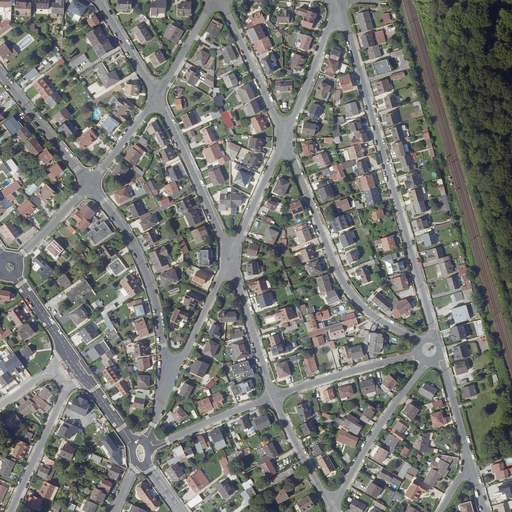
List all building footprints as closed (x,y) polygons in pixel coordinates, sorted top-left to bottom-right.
[(6,13),(6,21),(2,24),(4,28),(11,22),(11,0),(0,0),(0,2),(0,7),(5,7),(5,13),(6,13)] [(37,0),(37,9),(49,10),(49,0),(37,0)] [(57,16),(57,14),(64,14),(65,0),(61,0),(58,0),(58,3),(53,3),(52,16),(57,16)] [(69,10),(81,16),(86,6),(73,0),(69,10)] [(131,0),(118,0),(118,10),(131,10),(131,0)] [(158,15),(158,13),(165,13),(166,2),(158,1),(158,4),(152,3),(151,15),(158,15)] [(31,16),(32,3),(17,2),(16,15),(31,16)] [(178,5),(178,16),(184,16),(184,14),(192,14),(192,3),(184,2),(184,5),(178,5)] [(305,17),(302,26),(311,29),(317,14),(300,8),(298,15),(305,17)] [(278,23),(293,23),(293,22),(294,11),(284,10),(283,12),(278,12),(278,23)] [(358,14),(363,32),(373,30),(368,11),(358,14)] [(249,30),(254,28),(260,25),(263,23),(265,23),(269,21),(269,20),(269,18),(270,15),(264,18),(261,12),(250,17),(252,23),(246,26),(249,30)] [(92,27),(100,23),(94,13),(86,17),(92,27)] [(136,21),(139,19),(146,16),(144,13),(138,17),(139,17),(135,20),(136,21)] [(146,16),(139,19),(140,21),(144,18),(149,26),(151,24),(146,16)] [(143,23),(133,29),(131,30),(134,34),(136,33),(142,44),(152,39),(143,23)] [(218,26),(212,23),(207,31),(218,37),(223,27),(219,24),(218,26)] [(171,25),(164,36),(177,43),(183,32),(171,25)] [(254,28),(249,30),(254,43),(266,38),(260,25),(254,28)] [(87,35),(95,48),(107,40),(99,27),(87,35)] [(386,43),(383,30),(375,33),(376,36),(378,42),(379,45),(386,43)] [(365,49),(367,48),(375,46),(371,33),(361,36),(365,49)] [(303,40),(300,48),(303,49),(308,51),(312,39),(311,38),(304,35),(300,34),(298,38),(303,40)] [(265,50),(273,47),(269,37),(266,38),(254,43),(252,44),(254,47),(255,46),(258,53),(260,56),(266,53),(265,50)] [(107,40),(95,48),(94,48),(100,58),(114,50),(108,40),(107,40)] [(9,49),(4,43),(0,46),(0,53),(5,59),(12,54),(14,57),(18,54),(12,46),(9,49)] [(224,48),(223,48),(225,52),(223,53),(227,62),(236,58),(230,45),(224,48)] [(375,46),(367,48),(371,60),(381,57),(378,45),(375,46)] [(334,49),(333,49),(328,63),(325,70),(326,71),(325,75),(332,77),(333,73),(334,70),(336,71),(339,63),(338,63),(342,52),(340,52),(341,48),(335,46),(334,49)] [(195,62),(203,67),(210,55),(201,50),(195,62)] [(401,50),(389,53),(391,58),(406,54),(404,50),(401,50)] [(160,51),(150,57),(156,67),(166,61),(160,51)] [(71,62),(74,68),(87,60),(84,54),(71,62)] [(276,61),(274,54),(262,60),(269,74),(275,71),(271,63),(276,61)] [(302,70),(306,58),(296,54),(291,65),(291,66),(302,70)] [(60,66),(65,61),(62,57),(56,61),(60,66)] [(387,59),(373,63),(375,69),(376,69),(378,75),(392,71),(390,65),(389,66),(387,59)] [(44,66),(43,65),(37,70),(40,74),(52,65),(50,62),(44,66)] [(101,79),(109,74),(104,66),(102,63),(98,66),(99,70),(96,72),(98,76),(99,76),(101,79)] [(223,75),(234,71),(232,66),(221,69),(223,75)] [(185,76),(182,80),(191,85),(197,74),(189,69),(186,73),(188,74),(186,76),(185,76)] [(111,73),(109,74),(101,79),(107,88),(119,80),(117,77),(119,76),(116,71),(114,72),(114,71),(111,73)] [(390,75),(392,80),(405,76),(404,71),(390,75)] [(214,79),(208,74),(203,82),(214,88),(214,79)] [(224,78),(228,88),(230,91),(239,86),(238,83),(234,74),(224,78)] [(33,84),(46,100),(54,94),(41,78),(33,84)] [(340,81),(343,92),(353,89),(350,78),(340,81)] [(391,92),(387,80),(376,83),(380,95),(391,92)] [(276,91),(281,90),(281,92),(293,91),(292,81),(275,82),(276,91)] [(317,92),(315,97),(323,100),(325,94),(328,93),(330,87),(321,83),(319,87),(318,87),(316,92),(317,92)] [(125,95),(136,96),(137,86),(126,85),(125,95)] [(237,90),(243,104),(255,98),(249,85),(237,90)] [(183,89),(178,87),(174,95),(179,97),(183,89)] [(54,94),(46,100),(52,108),(62,99),(56,92),(54,94)] [(225,99),(222,94),(214,98),(218,108),(224,105),(222,100),(225,99)] [(388,110),(398,107),(395,95),(384,98),(388,110)] [(97,106),(98,104),(102,99),(100,97),(93,101),(93,103),(97,106)] [(132,108),(121,99),(117,104),(120,106),(114,114),(124,121),(127,117),(126,116),(128,112),(129,112),(132,108)] [(181,100),(175,101),(177,110),(187,108),(185,102),(181,102),(181,100)] [(248,117),(261,111),(257,102),(256,101),(244,107),(248,117)] [(418,107),(414,108),(415,111),(421,110),(419,101),(413,102),(414,106),(418,105),(418,107)] [(345,105),(348,117),(359,115),(355,102),(345,105)] [(313,103),(309,113),(320,117),(324,107),(313,103)] [(61,123),(71,115),(65,108),(55,116),(61,123)] [(217,110),(210,113),(213,120),(220,116),(217,110)] [(193,111),(181,117),(183,122),(184,121),(187,129),(198,124),(193,111)] [(228,130),(232,128),(235,127),(227,111),(226,111),(221,114),(222,116),(228,130)] [(399,124),(395,112),(385,115),(389,127),(399,124)] [(102,127),(111,134),(116,127),(117,128),(121,123),(110,115),(102,127)] [(251,120),(257,133),(268,129),(263,118),(262,119),(260,115),(251,120)] [(71,119),(60,128),(62,131),(64,130),(69,137),(77,131),(71,123),(73,121),(71,119)] [(333,125),(333,123),(323,119),(322,123),(333,127),(333,125)] [(2,135),(5,139),(11,135),(12,134),(20,129),(16,121),(9,125),(12,130),(9,132),(8,131),(2,135)] [(155,133),(162,148),(168,144),(161,129),(156,121),(150,124),(151,126),(147,129),(150,135),(155,133)] [(360,121),(349,124),(352,133),(354,132),(362,130),(360,121)] [(305,123),(303,134),(314,136),(316,125),(305,123)] [(24,142),(32,135),(25,126),(17,133),(24,142)] [(401,126),(392,129),(395,142),(405,139),(403,131),(401,127),(401,126)] [(205,141),(207,145),(217,141),(211,127),(202,131),(206,140),(205,141)] [(77,141),(84,150),(95,141),(94,140),(97,137),(91,130),(77,141)] [(195,137),(192,130),(187,132),(190,139),(195,137)] [(354,132),(355,136),(358,145),(369,142),(367,133),(366,133),(365,133),(364,130),(362,130),(354,132)] [(429,132),(424,133),(427,144),(429,143),(430,148),(433,148),(429,132)] [(337,151),(345,149),(343,141),(346,140),(345,135),(339,136),(334,138),(335,143),(336,148),(337,151)] [(35,157),(44,149),(35,138),(25,145),(35,157)] [(147,142),(141,138),(138,142),(144,146),(147,142)] [(263,140),(252,138),(250,148),(254,149),(253,152),(263,157),(265,154),(261,153),(261,150),(263,140)] [(302,143),(305,156),(314,154),(312,141),(302,143)] [(234,162),(241,147),(230,142),(230,160),(234,162)] [(400,157),(405,155),(402,142),(392,145),(394,151),(396,151),(398,158),(400,157)] [(125,158),(134,165),(144,151),(135,144),(125,158)] [(168,144),(162,148),(154,152),(155,155),(159,153),(165,166),(176,161),(168,144)] [(218,144),(210,147),(212,150),(205,154),(210,164),(219,160),(221,165),(225,163),(230,161),(228,156),(224,157),(218,144)] [(39,156),(46,164),(49,161),(53,158),(47,150),(39,156)] [(320,160),(322,167),(330,164),(325,152),(314,156),(316,162),(320,160)] [(247,165),(251,155),(247,153),(242,163),(247,165)] [(405,155),(400,157),(404,173),(414,170),(409,154),(405,155)] [(247,165),(258,170),(262,160),(251,155),(247,165)] [(39,156),(37,159),(45,168),(51,163),(49,161),(46,164),(39,156)] [(354,166),(352,160),(341,163),(344,169),(354,166)] [(366,160),(357,163),(360,175),(369,173),(366,160)] [(3,163),(0,165),(0,171),(3,169),(7,174),(10,172),(3,163)] [(121,163),(112,174),(119,180),(128,169),(121,163)] [(58,164),(50,170),(52,172),(49,174),(47,172),(45,173),(54,182),(57,180),(57,179),(55,177),(63,171),(58,164)] [(240,171),(235,181),(245,186),(250,175),(247,174),(250,169),(237,164),(235,169),(240,171)] [(338,179),(345,176),(340,164),(330,168),(332,172),(329,172),(333,181),(338,179)] [(167,170),(173,182),(175,181),(184,177),(178,165),(167,170)] [(219,169),(209,174),(215,186),(225,182),(219,169)] [(405,185),(407,189),(420,185),(416,173),(406,176),(408,181),(409,184),(405,185)] [(372,175),(361,178),(364,191),(375,187),(372,175)] [(145,179),(149,187),(152,192),(156,190),(158,189),(152,176),(145,179)] [(290,183),(280,179),(273,192),(284,197),(290,183)] [(442,196),(446,195),(442,179),(438,180),(439,186),(437,186),(439,191),(441,190),(442,196)] [(11,194),(21,187),(17,181),(0,192),(0,201),(6,198),(11,194)] [(175,181),(173,182),(165,186),(169,196),(179,191),(175,181)] [(152,192),(149,187),(147,184),(143,186),(147,194),(152,192)] [(57,193),(48,185),(44,190),(42,190),(37,195),(46,203),(50,199),(50,198),(52,196),(53,197),(57,193)] [(231,208),(231,187),(230,186),(221,191),(221,206),(220,206),(220,211),(225,212),(225,208),(231,208)] [(323,188),(319,190),(324,202),(334,198),(330,186),(323,188)] [(237,206),(242,206),(242,192),(231,187),(231,208),(237,208),(237,206)] [(368,206),(381,203),(377,187),(375,187),(364,191),(368,206)] [(119,203),(131,198),(126,188),(115,193),(116,196),(115,197),(118,203),(119,203)] [(414,204),(422,202),(418,189),(411,191),(413,199),(411,200),(412,204),(414,204)] [(11,194),(6,198),(11,203),(15,198),(11,194)] [(357,210),(355,202),(352,194),(349,195),(353,207),(354,207),(355,210),(357,210)] [(11,203),(6,198),(0,201),(5,207),(11,203)] [(185,215),(195,211),(193,207),(192,207),(188,198),(175,204),(178,210),(181,208),(184,215),(185,215)] [(289,213),(293,212),(294,214),(303,210),(298,198),(289,202),(291,208),(288,209),(289,213)] [(26,218),(36,207),(34,205),(27,199),(19,207),(15,203),(13,205),(21,213),(26,218)] [(269,206),(268,208),(273,210),(274,210),(278,202),(270,199),(267,205),(269,206)] [(336,204),(340,213),(350,209),(347,199),(336,204)] [(139,217),(145,214),(139,201),(128,206),(134,219),(139,217)] [(359,201),(355,202),(357,210),(364,208),(362,204),(360,204),(359,201)] [(418,215),(427,212),(423,201),(422,202),(414,204),(418,215)] [(95,213),(88,206),(84,210),(82,209),(79,212),(81,213),(89,221),(93,224),(94,226),(99,220),(93,215),(95,213)] [(382,209),(370,212),(373,224),(381,221),(380,218),(384,217),(382,209)] [(90,223),(78,211),(73,216),(79,222),(85,228),(90,223)] [(195,211),(185,215),(191,227),(202,222),(200,219),(199,219),(195,211)] [(143,222),(152,216),(151,214),(149,212),(145,214),(139,217),(143,222)] [(330,220),(335,233),(350,227),(345,214),(330,220)] [(149,228),(152,226),(156,223),(152,216),(143,222),(144,225),(142,226),(145,230),(148,228),(149,228)] [(417,220),(420,230),(429,228),(426,217),(417,220)] [(21,235),(10,221),(1,227),(4,231),(2,232),(5,236),(7,235),(9,238),(7,239),(10,243),(21,235)] [(85,228),(79,222),(76,225),(82,232),(85,228)] [(92,230),(88,233),(92,235),(93,235),(96,239),(95,240),(96,245),(112,233),(110,230),(109,231),(106,226),(107,226),(105,222),(96,228),(92,230)] [(451,222),(435,227),(436,231),(452,227),(451,222)] [(306,224),(299,227),(300,231),(297,232),(301,244),(312,240),(306,224)] [(197,243),(209,237),(204,226),(192,231),(197,243)] [(365,235),(363,227),(359,228),(364,244),(368,243),(365,235)] [(264,240),(273,244),(279,233),(269,228),(264,240)] [(153,230),(142,234),(144,239),(147,238),(150,245),(158,241),(153,230)] [(350,232),(339,236),(343,248),(355,243),(350,232)] [(427,246),(437,243),(434,232),(424,235),(427,246)] [(88,233),(96,245),(95,240),(96,239),(93,235),(92,235),(88,233)] [(163,240),(164,244),(177,238),(176,236),(175,234),(163,240)] [(383,243),(385,251),(396,248),(394,240),(395,240),(394,235),(381,239),(383,243)] [(177,238),(184,254),(191,251),(194,249),(193,247),(188,250),(182,236),(177,238)] [(63,249),(55,240),(47,249),(56,257),(63,249)] [(107,260),(116,255),(116,254),(108,242),(105,244),(99,248),(107,260)] [(263,247),(251,244),(248,254),(256,256),(258,251),(258,249),(262,250),(263,247)] [(165,247),(150,254),(152,259),(153,259),(154,262),(153,262),(157,270),(169,264),(165,256),(168,254),(165,247)] [(200,259),(200,265),(211,266),(211,260),(210,260),(210,255),(212,256),(212,251),(209,251),(207,247),(198,251),(200,255),(201,255),(201,259),(200,259)] [(315,258),(311,247),(301,251),(305,262),(315,258)] [(439,264),(450,261),(449,256),(444,258),(441,247),(431,250),(432,254),(428,256),(430,261),(438,259),(439,264)] [(354,251),(346,255),(349,263),(358,260),(354,251)] [(392,254),(385,256),(387,262),(393,260),(392,254)] [(38,263),(41,266),(36,271),(45,280),(54,270),(38,255),(34,259),(38,263)] [(116,255),(107,260),(102,264),(105,268),(109,265),(116,276),(126,269),(116,255)] [(307,265),(312,276),(322,272),(318,260),(307,265)] [(393,260),(387,262),(390,274),(394,272),(392,266),(395,265),(393,260)] [(450,261),(439,264),(441,271),(443,276),(453,273),(450,261)] [(361,275),(365,284),(372,281),(366,267),(367,266),(366,262),(359,265),(360,269),(356,270),(358,276),(361,275)] [(392,266),(394,272),(405,269),(403,262),(395,265),(392,266)] [(247,264),(249,276),(259,274),(258,263),(247,264)] [(158,273),(170,268),(169,264),(157,270),(158,273)] [(459,267),(461,275),(468,273),(466,264),(459,267)] [(174,269),(160,275),(165,286),(179,281),(174,269)] [(194,280),(203,284),(208,273),(199,269),(194,280)] [(461,288),(462,291),(473,288),(468,273),(461,275),(457,276),(458,278),(463,277),(466,286),(461,288)] [(120,281),(129,295),(139,288),(133,279),(134,278),(131,274),(120,281)] [(321,294),(332,290),(327,274),(316,278),(321,294)] [(71,283),(66,275),(59,281),(64,288),(71,283)] [(399,290),(409,288),(408,284),(409,283),(408,279),(407,279),(406,275),(392,279),(393,284),(397,282),(399,290)] [(451,291),(460,288),(456,276),(447,278),(451,291)] [(258,293),(259,296),(268,293),(271,292),(270,289),(267,290),(264,279),(250,283),(252,289),(254,288),(256,288),(257,293),(258,293)] [(79,299),(82,296),(93,289),(86,280),(81,284),(67,294),(73,303),(79,299)] [(139,288),(129,295),(131,297),(141,290),(139,288)] [(473,288),(462,291),(455,293),(457,300),(463,298),(465,305),(453,309),(457,323),(470,319),(469,316),(480,313),(473,288)] [(9,301),(10,292),(0,290),(0,299),(1,300),(0,304),(5,305),(6,300),(9,301)] [(328,297),(326,298),(329,305),(340,300),(335,290),(327,294),(328,297)] [(200,298),(188,292),(185,298),(187,298),(184,304),(193,308),(195,302),(198,303),(200,298)] [(382,295),(379,292),(372,299),(380,306),(384,300),(380,297),(382,295)] [(268,293),(259,296),(258,296),(262,309),(272,305),(268,293)] [(98,313),(99,314),(102,314),(115,305),(115,303),(114,302),(115,301),(116,301),(117,300),(116,300),(117,299),(118,298),(118,297),(116,294),(115,294),(114,294),(113,294),(113,295),(112,294),(99,303),(98,304),(97,305),(96,306),(96,307),(96,308),(96,309),(96,310),(97,311),(98,313)] [(386,311),(391,304),(390,304),(391,303),(386,298),(384,300),(380,306),(386,311)] [(141,299),(131,302),(132,307),(134,306),(135,313),(130,314),(131,319),(146,315),(145,309),(146,309),(145,303),(142,304),(141,299)] [(392,314),(398,318),(403,314),(408,310),(409,312),(413,309),(409,303),(406,299),(400,301),(396,307),(396,308),(392,314)] [(291,306),(276,311),(277,316),(281,315),(283,322),(295,318),(291,306)] [(70,314),(73,318),(73,317),(79,326),(88,319),(80,307),(70,314)] [(18,308),(9,314),(19,328),(28,322),(22,314),(22,315),(20,312),(21,312),(18,308)] [(172,320),(179,323),(181,318),(183,319),(183,318),(187,320),(190,314),(177,309),(172,320)] [(311,321),(305,323),(308,332),(311,331),(312,331),(311,328),(317,326),(315,320),(318,319),(319,321),(324,319),(323,317),(322,318),(320,311),(309,315),(311,321)] [(236,312),(220,313),(221,322),(236,321),(236,312)] [(343,317),(345,321),(356,318),(354,313),(343,317)] [(140,337),(149,334),(148,330),(146,325),(143,318),(134,321),(140,337)] [(342,322),(344,330),(359,325),(357,318),(356,318),(345,321),(342,322)] [(344,330),(342,322),(325,327),(326,331),(331,330),(333,336),(345,332),(344,330)] [(91,323),(78,332),(87,343),(99,335),(91,323)] [(220,327),(213,324),(208,334),(219,339),(221,333),(218,332),(220,327)] [(34,333),(28,325),(18,332),(24,340),(34,333)] [(463,325),(450,328),(454,341),(467,337),(463,325)] [(313,336),(326,332),(326,331),(325,327),(312,331),(311,331),(313,336)] [(4,339),(12,333),(9,329),(4,333),(1,328),(0,328),(0,339),(1,341),(4,339)] [(115,328),(109,333),(111,336),(117,332),(115,328)] [(372,333),(369,332),(366,337),(364,341),(383,344),(383,338),(382,338),(382,334),(372,333)] [(269,338),(272,347),(281,344),(278,335),(269,338)] [(315,346),(325,344),(323,336),(313,339),(315,346)] [(232,355),(234,360),(249,355),(246,346),(245,347),(243,340),(232,344),(235,354),(232,355)] [(304,352),(308,342),(304,340),(300,350),(304,352)] [(209,341),(204,353),(213,357),(219,345),(209,341)] [(383,344),(364,341),(367,352),(370,351),(380,352),(381,349),(382,349),(383,344)] [(96,359),(101,356),(105,353),(99,344),(90,351),(96,359)] [(145,351),(144,344),(135,345),(137,357),(148,355),(147,351),(145,351)] [(281,344),(272,347),(275,355),(284,352),(282,344),(281,344)] [(344,360),(352,357),(349,348),(348,345),(340,347),(344,360)] [(352,357),(352,360),(364,356),(361,345),(349,348),(352,357)] [(457,361),(469,357),(466,345),(454,348),(456,355),(455,355),(457,361)] [(33,354),(28,347),(21,352),(26,359),(33,354)] [(107,368),(110,366),(113,364),(114,363),(111,359),(114,356),(110,350),(105,353),(101,356),(105,363),(104,364),(107,368)] [(94,361),(96,359),(90,351),(88,352),(94,361)] [(306,365),(308,369),(309,373),(318,370),(313,354),(305,357),(305,360),(306,365)] [(16,355),(4,364),(11,374),(14,371),(15,372),(17,372),(19,370),(19,369),(19,368),(23,365),(16,355)] [(152,358),(152,355),(138,357),(138,360),(137,360),(138,369),(136,369),(137,373),(140,373),(140,371),(146,370),(146,368),(150,368),(149,359),(152,358)] [(191,373),(203,378),(209,365),(196,359),(194,364),(195,364),(191,373)] [(244,371),(251,369),(248,361),(232,366),(235,374),(244,371)] [(276,365),(280,378),(290,375),(286,362),(276,365)] [(467,371),(465,362),(456,364),(459,374),(467,371)] [(125,379),(130,376),(130,374),(127,363),(121,367),(124,371),(121,373),(125,379)] [(110,366),(107,368),(102,371),(105,375),(110,382),(117,377),(115,373),(118,371),(113,364),(110,366)] [(384,370),(375,372),(376,380),(386,378),(384,370)] [(0,381),(4,388),(13,382),(9,377),(11,376),(9,374),(8,375),(6,373),(0,377),(0,381)] [(149,387),(150,376),(139,375),(138,386),(149,387)] [(494,387),(500,385),(497,375),(491,376),(494,387)] [(383,383),(379,389),(384,392),(387,394),(397,383),(389,376),(383,382),(383,383)] [(209,397),(214,408),(214,409),(223,405),(222,401),(224,400),(220,392),(212,395),(209,389),(215,383),(212,380),(205,387),(206,390),(209,397)] [(378,388),(378,385),(377,381),(373,382),(373,380),(361,383),(364,394),(376,391),(375,389),(378,388)] [(123,381),(116,385),(124,395),(130,391),(123,381)] [(242,395),(242,394),(251,390),(248,382),(244,383),(236,386),(234,381),(229,383),(235,398),(242,395)] [(185,383),(180,394),(188,398),(193,387),(185,383)] [(426,384),(420,393),(431,400),(437,391),(426,384)] [(465,398),(477,395),(474,385),(462,389),(465,398)] [(352,386),(339,390),(342,399),(354,395),(352,386)] [(44,402),(52,393),(45,387),(37,396),(36,395),(32,400),(33,400),(43,408),(47,404),(44,402)] [(137,389),(133,407),(144,409),(145,400),(149,401),(150,390),(137,389)] [(332,390),(324,392),(326,401),(335,399),(332,390)] [(214,408),(209,397),(198,402),(203,412),(214,408)] [(75,399),(71,410),(87,417),(92,406),(88,405),(89,402),(80,399),(79,401),(75,399)] [(17,408),(23,416),(31,409),(32,411),(34,412),(38,409),(39,409),(32,402),(29,400),(17,408)] [(43,408),(33,400),(32,402),(39,409),(38,409),(43,413),(45,410),(43,408)] [(427,405),(428,409),(443,405),(442,400),(427,405)] [(420,410),(410,403),(403,413),(412,420),(420,410)] [(307,404),(297,407),(301,420),(311,416),(310,412),(307,404)] [(376,410),(369,405),(363,415),(370,420),(376,410)] [(180,407),(173,414),(180,422),(187,415),(180,407)] [(441,412),(431,415),(435,428),(445,425),(445,424),(447,424),(446,418),(443,419),(441,412)] [(6,423),(11,430),(22,422),(19,419),(16,414),(16,413),(4,421),(6,423)] [(348,430),(349,430),(356,434),(357,431),(354,429),(357,423),(355,423),(357,419),(349,415),(346,419),(343,418),(342,420),(341,419),(338,424),(343,426),(348,430)] [(370,420),(363,415),(360,419),(367,424),(370,420)] [(252,423),(256,431),(271,425),(267,416),(263,418),(255,421),(255,422),(252,423)] [(100,418),(93,423),(95,426),(102,422),(100,418)] [(247,418),(238,422),(239,424),(237,425),(238,429),(240,428),(242,431),(244,430),(244,432),(249,430),(248,428),(251,427),(247,418)] [(311,421),(301,426),(306,436),(316,431),(311,421)] [(408,427),(399,422),(394,429),(396,431),(393,436),(403,441),(406,436),(403,435),(408,427)] [(59,435),(74,441),(80,429),(66,423),(65,426),(63,426),(59,435)] [(357,431),(356,434),(357,435),(362,427),(357,423),(354,429),(357,431)] [(348,430),(343,426),(337,441),(355,448),(358,438),(350,435),(350,434),(347,433),(348,430)] [(220,429),(210,433),(212,436),(209,437),(211,441),(214,440),(217,449),(222,447),(222,446),(223,445),(223,444),(226,442),(225,439),(224,439),(220,429)] [(23,438),(30,441),(33,434),(26,431),(23,438)] [(431,432),(423,435),(423,437),(422,442),(420,451),(439,455),(440,454),(431,452),(431,449),(429,448),(431,432)] [(391,434),(390,434),(385,443),(388,445),(385,450),(389,452),(393,454),(396,450),(394,449),(400,440),(393,436),(391,434)] [(107,435),(100,440),(112,457),(118,452),(118,450),(107,435)] [(202,437),(198,439),(199,440),(203,449),(211,446),(208,439),(205,441),(203,437),(202,437)] [(27,448),(29,444),(17,439),(13,449),(15,449),(13,455),(22,459),(25,453),(23,453),(26,448),(27,448)] [(413,447),(420,451),(422,442),(417,439),(413,447)] [(204,452),(203,449),(199,440),(194,441),(199,454),(204,452)] [(272,443),(263,447),(268,456),(259,460),(262,465),(270,461),(279,456),(272,443)] [(65,445),(60,456),(71,460),(74,454),(77,455),(79,452),(75,450),(76,449),(65,445)] [(190,445),(183,449),(186,456),(186,457),(194,453),(190,445)] [(314,452),(316,456),(325,451),(326,451),(322,445),(316,448),(317,451),(314,452)] [(168,461),(170,466),(186,456),(183,449),(181,446),(175,449),(178,456),(168,461)] [(94,454),(96,455),(95,447),(93,447),(91,448),(89,447),(86,449),(87,451),(94,454)] [(385,450),(381,447),(374,458),(383,463),(389,452),(385,450)] [(405,448),(401,454),(406,457),(410,451),(405,448)] [(237,450),(234,452),(238,461),(245,457),(242,451),(238,452),(237,450)] [(227,459),(230,465),(238,461),(234,452),(230,454),(231,457),(227,459)] [(96,455),(94,454),(92,459),(100,463),(102,458),(96,455)] [(327,455),(318,460),(326,473),(335,467),(327,455)] [(452,457),(443,456),(438,464),(434,470),(442,475),(443,475),(447,470),(449,465),(448,464),(452,457)] [(227,459),(226,457),(220,461),(223,466),(225,470),(223,471),(227,476),(233,471),(230,465),(227,459)] [(0,473),(8,477),(15,462),(6,459),(0,472),(0,473)] [(51,468),(55,469),(57,463),(48,459),(45,465),(51,468)] [(383,468),(369,460),(367,465),(381,473),(383,468)] [(262,465),(269,478),(277,474),(270,461),(262,465)] [(433,461),(430,467),(432,469),(434,470),(438,464),(433,461)] [(407,473),(408,472),(411,467),(412,465),(406,462),(398,476),(404,479),(405,477),(407,473)] [(177,463),(167,470),(175,481),(185,475),(177,463)] [(511,468),(505,470),(503,463),(491,466),(494,474),(496,473),(498,481),(508,478),(508,475),(511,473),(511,468)] [(45,465),(43,464),(39,475),(50,480),(55,470),(55,469),(51,468),(45,465)] [(113,466),(108,477),(114,479),(115,477),(117,478),(121,470),(113,466)] [(408,472),(415,477),(418,471),(411,467),(408,472)] [(292,468),(272,479),(275,484),(295,473),(292,468)] [(398,476),(383,468),(381,473),(379,476),(390,482),(392,480),(400,485),(404,479),(398,476)] [(434,470),(432,469),(424,482),(433,487),(439,477),(440,478),(442,475),(434,470)] [(201,471),(187,480),(196,493),(210,484),(201,471)] [(219,491),(232,482),(229,478),(216,487),(219,491)] [(112,484),(104,480),(100,489),(108,493),(112,484)] [(428,488),(416,480),(412,487),(411,487),(406,496),(416,502),(421,492),(424,494),(428,488)] [(56,486),(45,481),(39,495),(49,500),(50,499),(53,500),(58,488),(55,487),(56,486)] [(232,482),(219,491),(224,499),(235,492),(230,485),(233,483),(232,482)] [(146,484),(142,483),(137,487),(138,490),(143,497),(142,498),(147,504),(150,502),(152,505),(150,506),(153,509),(155,511),(159,508),(160,503),(158,503),(154,498),(149,491),(150,491),(146,486),(146,484)] [(382,489),(371,483),(366,492),(377,497),(382,489)] [(511,497),(511,483),(499,487),(500,492),(501,492),(505,491),(507,499),(511,497)] [(252,487),(246,491),(250,497),(254,503),(271,494),(269,490),(267,491),(267,490),(262,493),(262,494),(258,497),(252,487)] [(107,493),(96,488),(91,498),(103,504),(107,493)] [(275,495),(279,503),(289,498),(284,489),(275,495)] [(28,507),(37,511),(42,500),(32,495),(30,500),(31,500),(28,507)] [(199,496),(187,504),(190,509),(202,500),(199,496)] [(309,496),(297,503),(301,511),(302,511),(315,505),(309,496)] [(366,511),(369,508),(354,499),(349,509),(354,511),(366,511)] [(94,511),(97,505),(88,501),(83,510),(86,511),(94,511)] [(384,510),(386,506),(376,501),(374,505),(384,510)] [(461,511),(473,511),(471,502),(460,505),(461,511)] [(510,511),(508,502),(497,505),(499,510),(499,509),(500,511),(510,511)] [(58,511),(62,505),(56,503),(54,508),(56,509),(55,511),(58,511)] [(259,511),(254,503),(248,507),(250,510),(253,507),(255,511),(259,511)]
